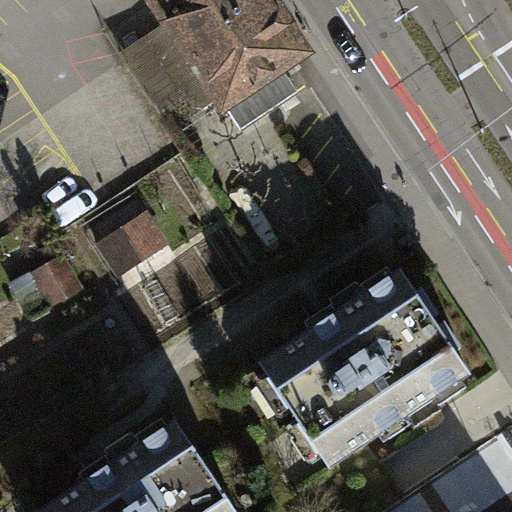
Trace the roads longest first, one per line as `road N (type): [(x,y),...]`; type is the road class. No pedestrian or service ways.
road 1 (primary): [(362,0),(400,102),(511,265)]
road 2 (primary): [(511,105),(483,63),(413,0)]
